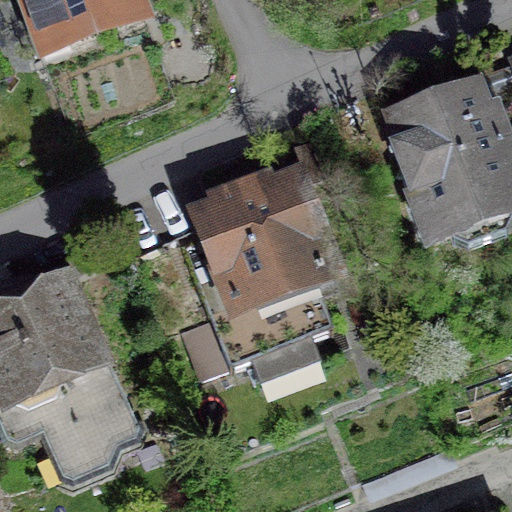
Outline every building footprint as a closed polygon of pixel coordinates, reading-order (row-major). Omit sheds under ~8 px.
[(151,0),(19,0),(46,73),(162,31),(151,0)] [(384,119),(432,250),(511,220),(511,145),(488,81),(384,119)] [(308,169),(189,213),(233,329),(320,296),(351,284),(308,169)] [(74,277),(0,307),(0,422),(1,424),(32,412),(116,377),(74,277)] [(220,333),(236,375),(336,337),(320,296),(233,329),(220,333)] [(146,444),(116,377),(32,412),(69,497),(121,475),(121,454),(146,444)]
